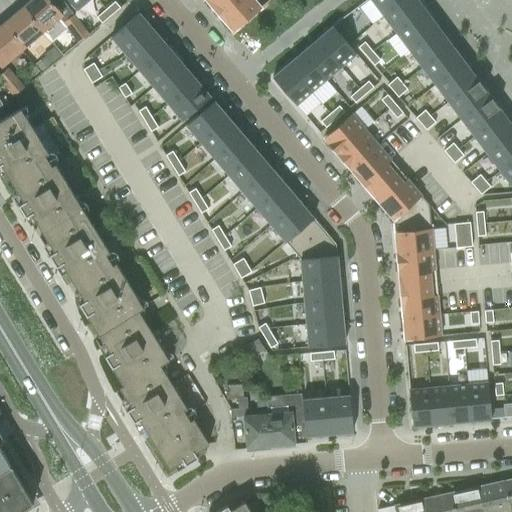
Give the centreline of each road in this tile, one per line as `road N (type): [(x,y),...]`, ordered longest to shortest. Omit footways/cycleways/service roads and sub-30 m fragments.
road 1 (residential): [(165,0),(358,227),(383,458)]
road 2 (residential): [(87,443),(99,399),(0,223)]
road 3 (residential): [(163,511),(231,474),(383,458)]
road 4 (residential): [(383,458),(511,447)]
